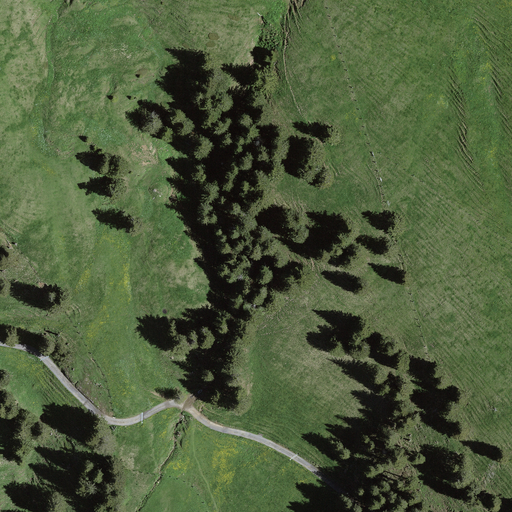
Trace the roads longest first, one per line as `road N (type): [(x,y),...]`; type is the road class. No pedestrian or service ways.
road 1 (track): [(129,422),(174,405),(188,409),(207,425),(297,457),(366,511)]
road 2 (track): [(0,343),(37,354),(89,410),(129,422)]
